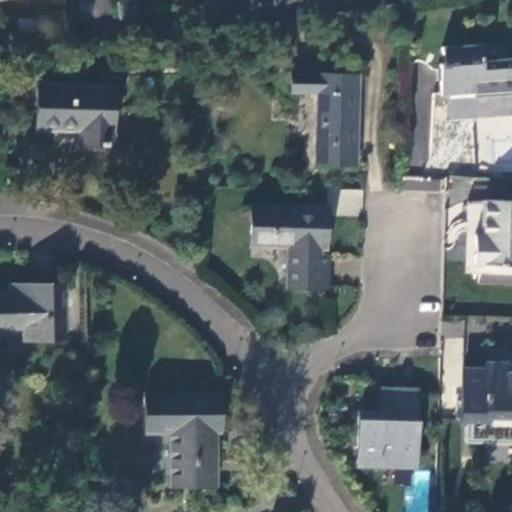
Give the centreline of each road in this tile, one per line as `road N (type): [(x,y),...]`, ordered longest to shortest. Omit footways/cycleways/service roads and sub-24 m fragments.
road 1 (residential): [(276,415),(212,311),(42,229),(0,239)]
road 2 (residential): [(276,415),(404,313),(405,209)]
